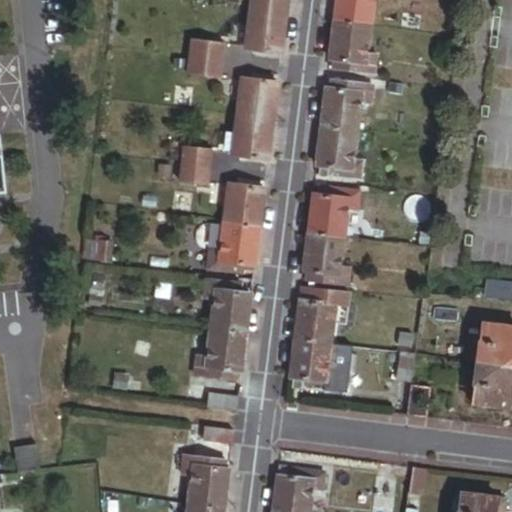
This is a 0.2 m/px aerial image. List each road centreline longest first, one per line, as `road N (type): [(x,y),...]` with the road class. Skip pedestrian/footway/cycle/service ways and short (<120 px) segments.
road 1 (residential): [(263,421),(314,0)]
road 2 (residential): [(511,452),(263,421)]
road 3 (unknown): [(263,421),(144,413),(24,417)]
